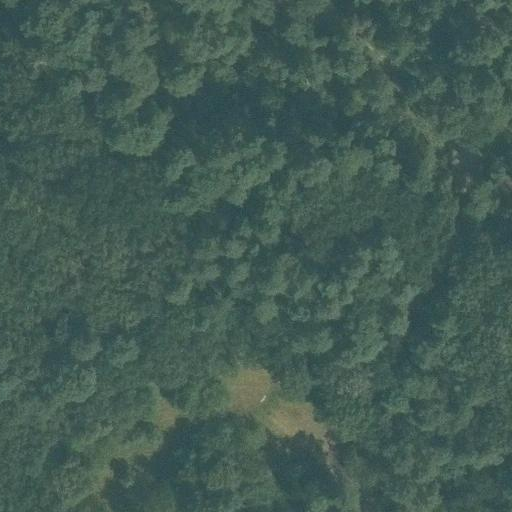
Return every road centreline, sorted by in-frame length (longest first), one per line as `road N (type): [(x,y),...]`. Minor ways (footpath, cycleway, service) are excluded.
road 1 (track): [(358,511),(337,456),(342,438),(381,377),(473,164),(511,111)]
road 2 (track): [(216,511),(337,456)]
